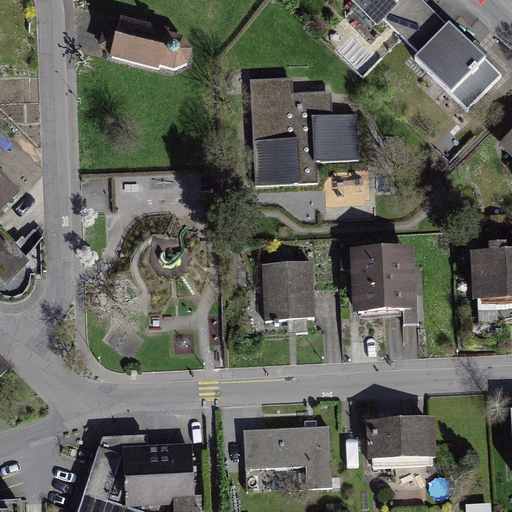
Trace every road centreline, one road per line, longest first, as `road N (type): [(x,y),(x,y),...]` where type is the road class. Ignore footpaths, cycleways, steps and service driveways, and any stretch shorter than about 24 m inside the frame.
road 1 (residential): [(84,408),(124,398),(511,376)]
road 2 (residential): [(56,0),(62,287),(15,348)]
